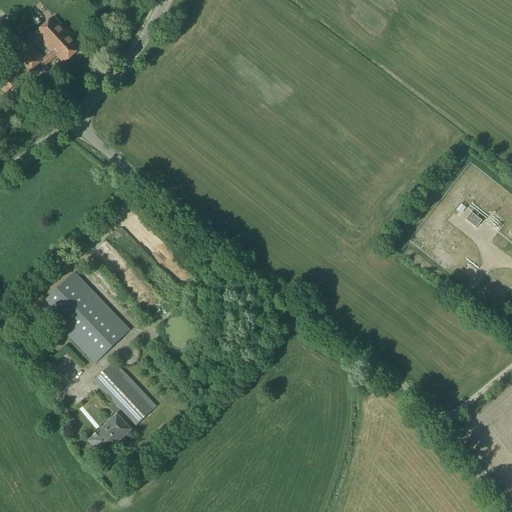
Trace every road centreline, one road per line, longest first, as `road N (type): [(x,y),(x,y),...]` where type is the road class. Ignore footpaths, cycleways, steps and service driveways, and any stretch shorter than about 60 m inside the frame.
road 1 (unclassified): [(508,511),(404,386),(215,243),(72,116)]
road 2 (tertiary): [(72,116),(129,60),(167,0)]
